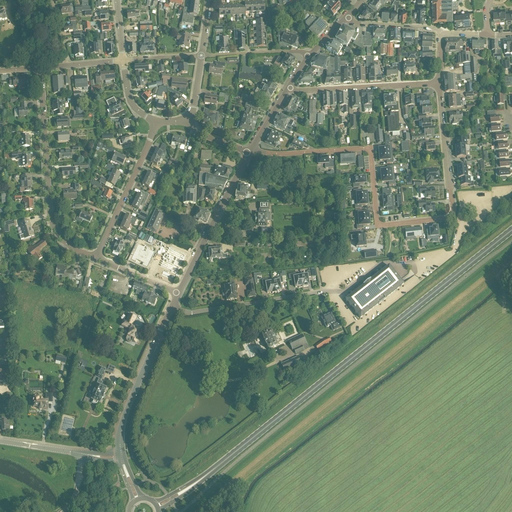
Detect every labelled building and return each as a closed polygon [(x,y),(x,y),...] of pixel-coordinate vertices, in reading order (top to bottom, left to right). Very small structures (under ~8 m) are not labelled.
[(328,0),(327,1),(338,11),(341,7),(338,4),(339,4),(336,1),(334,4),(329,0),(328,0)] [(382,2),(380,0),(371,0),(370,2),(368,5),(375,10),(377,8),(378,8),(378,7),(380,9),(382,6),(380,5),(382,2)] [(395,12),(392,11),(389,11),(389,19),(391,19),(397,19),(398,12),(397,12),(398,6),(399,6),(399,0),(397,0),(396,0),(394,0),(394,1),(393,2),(391,6),(394,6),(394,8),(395,8),(395,12)] [(432,0),(433,20),(453,19),(453,9),(452,0),(432,0)] [(334,15),(338,11),(327,1),(325,4),(327,5),(325,7),(334,15)] [(182,23),(188,24),(189,22),(192,23),(193,15),(197,16),(199,3),(191,2),(190,9),(184,8),(182,23)] [(60,6),(61,14),(71,13),(70,8),(72,8),(72,5),(60,6)] [(364,9),(361,13),(360,15),(362,17),(364,16),(367,18),(368,15),(371,18),(373,15),(371,13),(372,10),(367,6),(366,7),(365,7),(364,8),(364,9)] [(414,12),(414,19),(417,19),(417,20),(424,20),(424,14),(427,14),(427,7),(424,7),(418,6),(418,12),(417,12),(414,12)] [(93,17),(94,21),(101,20),(109,19),(108,12),(100,13),(100,17),(93,17)] [(463,20),(464,28),(471,27),(470,13),(458,14),(458,15),(458,21),(463,20)] [(458,15),(458,14),(454,15),(456,29),(464,28),(463,20),(458,21),(458,15)] [(307,15),(305,17),(308,20),(307,21),(312,26),(312,25),(313,26),(314,25),(315,26),(313,28),(314,29),(314,30),(316,32),(317,31),(320,34),(321,35),(325,30),(324,30),(327,27),(320,20),(319,21),(317,19),(317,20),(312,16),(310,18),(307,15)] [(305,18),(304,19),(305,23),(305,24),(305,23),(306,23),(306,25),(309,28),(308,29),(310,31),(309,31),(316,38),(320,34),(317,31),(316,32),(314,30),(314,29),(313,28),(315,26),(314,25),(313,26),(312,25),(312,26),(307,21),(308,20),(305,17),(305,18)] [(78,35),(81,35),(81,31),(77,32),(76,22),(72,23),(72,26),(64,27),(64,31),(74,30),(74,32),(73,32),(74,36),(78,35)] [(351,39),(354,34),(355,33),(343,26),(335,40),(347,47),(351,39)] [(373,35),(373,40),(384,41),(384,31),(383,29),(375,29),(373,30),(373,35)] [(239,30),(234,30),(234,31),(234,34),(234,39),(239,39),(239,40),(239,50),(241,50),(244,50),(244,49),(245,49),(244,40),(244,35),(239,35),(239,31),(239,30)] [(278,32),(277,36),(279,37),(282,38),(281,41),(279,41),(279,48),(287,48),(287,45),(291,47),(295,37),(287,34),(287,30),(278,30),(278,32)] [(390,42),(400,42),(400,31),(390,30),(390,42)] [(402,38),(403,38),(403,41),(406,44),(411,44),(413,42),(414,39),(414,31),(403,31),(402,38)] [(177,39),(180,40),(179,47),(189,48),(190,36),(181,34),(181,36),(178,35),(177,39)] [(358,36),(354,34),(351,39),(354,41),(353,44),(361,49),(363,49),(363,47),(364,37),(362,36),(358,36)] [(85,47),(84,35),(81,35),(78,35),(74,36),(73,36),(74,40),(83,39),(83,42),(83,44),(83,47),(85,47)] [(364,37),(363,47),(366,47),(366,54),(371,55),(372,47),(373,40),(373,35),(364,35),(364,37)] [(219,53),(224,53),(224,44),(223,44),(223,37),(216,37),(216,41),(219,41),(219,48),(219,53)] [(295,37),(291,47),(297,49),(297,48),(298,48),(299,46),(298,45),(299,43),(300,43),(301,41),(300,40),(300,39),(295,37)] [(453,44),(453,46),(454,46),(454,48),(460,47),(460,45),(463,45),(462,42),(460,42),(460,39),(455,39),(455,42),(454,42),(454,44),(453,44)] [(90,45),(91,54),(98,53),(98,49),(101,48),(101,41),(95,42),(96,45),(90,45)] [(422,41),(422,47),(423,47),(422,52),(429,51),(429,48),(432,48),(432,42),(422,41)] [(472,50),(475,50),(475,53),(476,53),(476,54),(479,55),(479,50),(483,50),(483,46),(486,46),(486,41),(473,41),(472,50)] [(326,48),(326,50),(337,56),(342,47),(334,42),(331,43),(329,45),(327,46),(326,48)] [(492,51),(493,51),(493,57),(501,57),(501,50),(498,51),(498,42),(496,42),(495,42),(493,42),(492,42),(492,51)] [(79,47),(74,47),(75,55),(83,55),(82,47),(82,44),(78,44),(79,47)] [(422,52),(422,58),(423,58),(423,61),(430,61),(429,58),(432,58),(432,51),(429,51),(422,52)] [(461,54),(462,63),(469,63),(469,53),(461,54)] [(289,68),(295,60),(288,55),(286,58),(284,57),(283,60),(279,57),(274,65),(279,69),(283,64),(289,68)] [(316,57),(310,65),(311,67),(316,68),(314,72),(322,74),(323,70),(327,71),(327,76),(325,85),(340,84),(339,74),(340,74),(340,66),(339,60),(339,59),(334,58),(335,60),(318,56),(316,57)] [(375,82),(374,66),(373,66),(373,63),(373,56),(366,56),(366,64),(367,67),(370,67),(370,74),(369,74),(369,82),(375,82)] [(173,63),(174,70),(180,69),(180,74),(187,73),(187,65),(181,65),(181,63),(173,63)] [(378,76),(378,66),(377,66),(377,63),(373,63),(373,66),(374,66),(375,82),(381,81),(381,76),(378,76)] [(403,65),(403,70),(404,70),(404,73),(405,74),(414,74),(415,73),(415,67),(413,67),(413,64),(405,64),(405,65),(403,65)] [(135,66),(135,71),(136,71),(136,74),(141,74),(145,74),(145,72),(149,72),(148,65),(146,65),(146,66),(144,66),(144,65),(135,66)] [(222,67),(217,66),(210,65),(209,73),(221,74),(222,67)] [(316,68),(311,67),(306,75),(302,75),(297,83),(299,85),(313,85),(312,75),(314,72),(316,68)] [(386,68),(387,77),(390,76),(390,75),(397,75),(397,67),(386,68)] [(102,84),(101,80),(114,79),(113,72),(100,73),(100,75),(95,75),(96,84),(102,84)] [(261,77),(255,76),(239,74),(238,80),(249,82),(249,81),(260,83),(261,77)] [(80,76),(75,76),(76,87),(80,87),(87,86),(87,83),(86,76),(80,77),(80,76)] [(53,77),(53,86),(54,86),(54,93),(63,93),(62,88),(63,88),(62,77),(53,77)] [(136,81),(136,84),(137,84),(137,88),(144,87),(143,83),(144,83),(144,82),(147,81),(146,77),(142,77),(142,79),(136,80),(136,81)] [(10,79),(10,85),(13,84),(14,86),(21,86),(21,88),(26,88),(25,78),(13,79),(10,79)] [(172,87),(186,89),(187,80),(175,79),(172,79),(172,87)] [(457,81),(445,82),(446,92),(460,91),(460,87),(457,87),(457,81)] [(260,91),(271,97),(276,88),(277,86),(274,84),(272,86),(268,83),(266,86),(262,84),(260,87),(262,88),(260,91)] [(159,87),(157,95),(161,96),(161,92),(167,93),(166,88),(162,87),(159,87)] [(271,97),(260,91),(257,89),(255,93),(258,95),(260,96),(265,99),(263,102),(267,104),(268,101),(269,101),(271,97)] [(182,94),(174,90),(172,94),(176,96),(173,99),(171,100),(177,107),(183,102),(179,98),(182,94)] [(152,102),(150,100),(151,98),(150,96),(152,95),(148,91),(142,97),(147,102),(146,103),(148,105),(152,102)] [(372,92),(362,93),(362,97),(363,97),(363,105),(364,105),(364,109),(372,108),(371,97),(372,97),(372,92)] [(219,97),(225,98),(224,101),(228,102),(230,96),(220,93),(219,97)] [(359,109),(358,93),(351,93),(352,109),(359,109)] [(497,97),(494,97),(494,102),(497,102),(497,106),(504,105),(503,101),(503,99),(506,99),(506,93),(500,93),(501,96),(497,96),(497,97)] [(204,102),(216,104),(217,96),(206,94),(204,102)] [(338,94),(339,106),(344,106),(344,113),(348,113),(347,102),(347,94),(338,94)] [(422,106),(429,106),(428,97),(424,98),(424,95),(417,95),(417,99),(419,99),(420,106),(422,106)] [(395,96),(384,97),(384,108),(388,108),(388,111),(391,111),(391,113),(385,113),(385,117),(387,116),(389,133),(399,132),(398,112),(397,107),(396,107),(395,96)] [(287,104),(297,109),(301,111),(303,108),(299,106),(301,102),(291,97),(287,104)] [(404,97),(405,106),(414,106),(413,97),(404,97)] [(114,98),(106,102),(110,109),(111,112),(109,113),(108,114),(107,115),(108,117),(108,118),(109,118),(109,119),(111,119),(116,119),(120,118),(119,116),(125,115),(126,115),(126,113),(126,112),(125,111),(123,111),(120,104),(117,105),(114,98)] [(53,102),(54,111),(56,111),(56,115),(64,115),(64,111),(63,107),(62,107),(61,101),(53,102)] [(156,109),(164,111),(165,104),(163,104),(164,101),(160,101),(160,103),(158,103),(156,109)] [(310,122),(316,122),(316,115),(317,115),(317,102),(309,101),(309,114),(310,114),(310,122)] [(251,122),(256,123),(257,118),(251,116),(252,110),(257,112),(259,106),(247,102),(245,108),(249,109),(247,115),(242,114),(241,118),(243,119),(243,120),(250,122),(251,122)] [(19,109),(19,117),(28,116),(27,109),(27,103),(22,103),(22,109),(19,109)] [(295,113),(297,109),(287,104),(284,110),(291,114),(293,111),(295,113)] [(418,114),(419,118),(425,117),(425,114),(431,114),(431,105),(429,106),(422,106),(422,114),(418,114)] [(203,123),(209,124),(209,126),(217,127),(216,126),(217,121),(219,113),(210,110),(209,114),(206,113),(206,115),(204,115),(203,123)] [(287,126),(290,128),(294,122),(290,120),(280,114),(278,115),(274,121),(279,124),(280,123),(282,124),(283,122),(288,125),(287,126)] [(426,120),(425,117),(419,118),(419,121),(421,121),(422,129),(431,128),(430,119),(426,120)] [(57,119),(57,126),(58,126),(58,127),(61,127),(61,126),(68,126),(67,118),(64,118),(64,119),(57,119)] [(116,119),(116,125),(119,125),(121,130),(123,129),(123,130),(130,127),(127,120),(121,122),(121,119),(116,119)] [(250,122),(243,120),(242,123),(240,122),(238,128),(240,129),(253,133),(256,123),(251,122),(250,122)] [(279,124),(274,121),(273,123),(274,126),(284,131),(284,130),(290,133),(292,129),(290,128),(287,126),(288,125),(283,122),(282,124),(280,123),(279,124)] [(491,123),(488,124),(489,129),(491,129),(492,132),(493,132),(496,132),(500,132),(501,131),(501,130),(502,129),(502,128),(502,127),(501,127),(500,125),(497,126),(494,126),(494,123),(491,123)] [(431,128),(422,129),(422,135),(412,136),(412,140),(424,139),(424,137),(433,136),(433,128),(431,128)] [(271,131),(265,143),(275,148),(281,135),(271,131)] [(496,132),(493,132),(494,141),(496,141),(501,141),(507,140),(507,138),(508,138),(508,137),(508,136),(507,136),(507,135),(506,135),(506,134),(500,134),(500,132),(496,132)] [(58,134),(59,142),(70,141),(69,133),(58,134)] [(30,146),(29,134),(24,135),(25,136),(21,137),(22,147),(30,146)] [(119,141),(120,145),(133,143),(132,136),(121,139),(122,141),(119,141)] [(175,145),(178,146),(180,138),(173,136),(171,143),(176,144),(175,145)] [(457,146),(465,145),(467,145),(467,140),(470,140),(469,136),(465,136),(465,138),(457,139),(457,144),(456,144),(457,146)] [(180,138),(178,146),(181,147),(181,145),(185,147),(187,140),(180,138)] [(293,139),(291,145),(302,150),(304,144),(293,139)] [(422,146),(424,146),(424,151),(435,150),(434,144),(428,144),(428,141),(419,142),(419,146),(422,146)] [(494,141),(493,141),(494,150),(498,150),(502,150),(508,149),(508,147),(509,147),(509,146),(509,145),(508,145),(508,144),(507,145),(507,143),(501,143),(501,141),(496,141),(494,141)] [(115,150),(99,143),(97,148),(102,150),(103,148),(113,153),(115,150)] [(379,155),(392,154),(391,144),(385,145),(385,148),(378,149),(379,151),(378,151),(378,154),(379,154),(379,155)] [(156,149),(154,156),(161,159),(162,157),(161,156),(163,152),(156,149)] [(498,150),(494,150),(495,153),(496,153),(496,156),(496,158),(497,159),(503,159),(509,158),(508,152),(506,152),(502,152),(502,150),(498,150)] [(59,155),(59,159),(72,158),(72,151),(59,152),(59,155)] [(201,151),(201,160),(211,161),(212,152),(201,151)] [(355,160),(355,153),(340,155),(340,162),(355,160)] [(112,161),(123,166),(126,159),(115,154),(112,161)] [(393,163),(392,154),(379,155),(378,156),(379,159),(379,161),(386,160),(386,164),(393,163)] [(25,157),(23,157),(23,167),(31,167),(30,157),(29,157),(29,156),(25,156),(25,157)] [(154,156),(151,162),(157,165),(159,161),(160,162),(161,159),(154,156)] [(317,163),(318,163),(318,164),(325,164),(325,168),(333,168),(333,162),(329,162),(329,160),(328,160),(328,157),(322,158),(322,157),(318,157),(318,158),(317,158),(317,163)] [(497,159),(496,159),(496,168),(500,168),(503,168),(509,167),(509,161),(503,161),(503,159),(497,159)] [(111,177),(117,180),(120,174),(117,172),(118,169),(108,164),(105,170),(111,172),(110,173),(112,174),(111,177)] [(213,173),(212,176),(223,179),(223,178),(228,179),(229,176),(231,175),(231,173),(230,171),(231,168),(230,167),(224,166),(223,166),(222,166),(222,169),(216,167),(214,174),(213,173)] [(380,177),(394,175),(393,166),(387,167),(387,170),(380,170),(381,173),(380,173),(380,177)] [(62,169),(62,177),(75,176),(75,172),(78,172),(78,168),(62,169)] [(496,168),(495,168),(496,173),(499,173),(500,177),(501,177),(502,179),(503,180),(505,180),(506,179),(506,176),(510,176),(510,174),(511,174),(511,173),(511,172),(510,171),(510,172),(510,170),(506,170),(504,170),(503,168),(500,168),(496,168)] [(425,170),(426,181),(427,181),(427,183),(434,183),(433,180),(439,179),(438,169),(425,170)] [(145,178),(152,182),(154,179),(153,179),(154,175),(148,172),(145,178)] [(199,173),(199,180),(205,181),(225,185),(228,179),(223,178),(223,179),(212,176),(211,174),(210,174),(199,173)] [(20,186),(20,192),(31,191),(31,183),(32,183),(32,178),(29,178),(29,175),(22,176),(22,179),(23,179),(23,181),(21,181),(21,186),(20,186)] [(395,185),(394,175),(380,177),(380,180),(381,180),(381,183),(388,182),(388,185),(395,185)] [(117,180),(111,177),(108,183),(114,186),(117,180)] [(360,177),(360,178),(352,179),(353,188),(359,188),(359,184),(366,184),(366,182),(366,178),(365,178),(364,178),(364,177),(360,177)] [(468,178),(460,178),(460,181),(461,186),(470,185),(470,187),(474,186),(473,182),(471,182),(470,177),(469,177),(468,178)] [(152,182),(145,178),(142,185),(149,188),(150,184),(151,184),(152,182)] [(222,190),(225,185),(205,181),(199,180),(198,186),(199,186),(207,187),(222,190)] [(63,191),(64,200),(77,199),(76,188),(79,188),(79,185),(73,185),(73,189),(70,189),(70,190),(63,191)] [(183,204),(196,205),(196,186),(187,186),(186,191),(183,191),(183,193),(183,204)] [(235,197),(235,200),(240,201),(241,198),(246,199),(247,193),(250,194),(251,188),(238,186),(237,193),(236,193),(235,197)] [(419,187),(419,194),(424,193),(424,198),(429,198),(429,197),(434,197),(434,190),(425,190),(425,187),(419,187)] [(100,196),(109,200),(112,193),(107,191),(106,191),(104,189),(100,196)] [(198,201),(201,202),(205,199),(213,201),(215,190),(207,189),(206,190),(198,189),(198,201)] [(390,193),(390,189),(383,189),(384,194),(385,194),(385,196),(383,196),(384,208),(390,207),(390,203),(393,203),(392,195),(386,196),(386,194),(390,193)] [(353,190),(354,200),(367,199),(367,198),(368,198),(367,194),(367,192),(360,193),(360,190),(353,190)] [(135,200),(143,203),(145,204),(149,195),(141,191),(140,194),(138,194),(135,200)] [(23,199),(23,201),(25,201),(26,210),(34,210),(33,200),(29,201),(29,198),(23,199)] [(367,199),(354,200),(355,209),(361,209),(361,205),(368,205),(367,203),(368,203),(368,199),(367,199)] [(141,206),(143,203),(135,200),(132,206),(139,209),(140,206),(141,206)] [(267,229),(267,227),(267,221),(270,221),(270,214),(268,214),(268,210),(269,210),(269,202),(259,202),(259,210),(260,210),(260,213),(256,213),(256,218),(256,223),(256,227),(261,227),(261,229),(260,229),(260,235),(270,235),(270,228),(267,229)] [(425,205),(425,202),(418,202),(419,208),(422,208),(422,213),(434,212),(433,204),(425,205)] [(194,218),(198,220),(202,222),(202,221),(206,223),(210,213),(198,208),(195,215),(194,218)] [(147,228),(156,233),(164,215),(161,213),(161,212),(156,210),(147,228)] [(361,210),(355,211),(356,220),(370,219),(369,215),(368,213),(362,213),(361,210)] [(76,220),(81,223),(83,220),(90,223),(92,217),(82,212),(79,218),(77,217),(76,220)] [(126,215),(123,221),(131,225),(132,222),(131,222),(132,218),(126,215)] [(363,226),(369,225),(369,222),(370,222),(370,219),(356,220),(357,229),(363,229),(363,226)] [(20,224),(25,239),(33,236),(29,221),(20,224)] [(123,221),(120,228),(127,231),(128,227),(129,227),(131,225),(123,221)] [(439,238),(437,227),(437,226),(433,226),(433,227),(433,229),(430,229),(430,233),(426,233),(427,240),(431,240),(431,239),(439,238)] [(415,236),(422,236),(421,228),(405,230),(406,237),(415,236)] [(365,234),(351,236),(351,240),(355,240),(356,247),(366,246),(365,234)] [(115,248),(112,254),(118,257),(121,250),(121,251),(123,247),(122,247),(124,245),(123,245),(125,242),(120,240),(119,242),(117,242),(116,245),(116,244),(114,248),(115,248)] [(38,261),(42,258),(37,252),(47,245),(44,241),(33,249),(31,246),(27,249),(30,253),(30,254),(31,256),(32,256),(33,256),(38,261)] [(144,247),(138,244),(130,260),(135,263),(134,265),(141,268),(142,266),(147,268),(155,252),(149,250),(150,248),(144,246),(144,247)] [(185,256),(169,248),(165,255),(164,254),(162,259),(163,260),(160,266),(176,274),(179,268),(181,269),(184,262),(182,261),(185,256)] [(206,254),(206,259),(209,259),(209,260),(230,258),(230,253),(226,253),(226,254),(223,254),(223,253),(221,253),(221,249),(208,250),(209,254),(206,254)] [(55,275),(62,276),(62,277),(72,279),(73,277),(75,277),(77,276),(77,277),(81,275),(79,269),(75,271),(75,272),(74,272),(66,271),(67,267),(57,265),(55,275)] [(345,300),(360,318),(378,304),(379,304),(385,299),(403,285),(389,266),(370,280),(363,285),(364,285),(345,300)] [(300,276),(302,287),(309,286),(308,277),(311,277),(310,271),(307,271),(307,274),(300,276)] [(302,287),(300,276),(296,276),(295,273),(290,274),(291,279),(291,280),(294,280),(295,287),(298,287),(299,288),(302,287)] [(272,281),(274,293),(277,292),(281,291),(280,283),(283,283),(282,277),(276,278),(277,281),(272,281)] [(274,293),(272,281),(268,282),(267,279),(262,280),(263,286),(266,286),(267,293),(272,292),(272,293),(274,293)] [(149,294),(145,293),(148,286),(135,281),(133,288),(143,292),(141,296),(143,297),(142,301),(146,302),(146,303),(150,304),(154,306),(157,298),(153,296),(149,294)] [(223,291),(224,296),(226,296),(226,301),(236,299),(234,284),(233,281),(230,282),(231,285),(224,286),(225,291),(223,291)] [(332,312),(320,317),(326,329),(330,327),(333,333),(343,328),(339,320),(336,322),(332,312)] [(126,340),(127,341),(128,342),(129,342),(130,342),(131,341),(135,343),(137,338),(138,338),(139,336),(139,335),(139,334),(140,331),(138,330),(138,329),(138,328),(136,327),(135,328),(134,328),(132,327),(136,318),(129,315),(126,323),(124,322),(122,326),(131,330),(128,335),(126,339),(126,340)] [(262,335),(269,350),(277,346),(275,342),(277,341),(274,334),(272,335),(271,331),(262,335)] [(288,341),(292,350),(294,350),(296,354),(304,350),(302,346),(306,344),(302,335),(288,341)] [(325,345),(313,353),(315,356),(326,348),(325,345)] [(252,359),(257,358),(252,346),(248,348),(252,359)] [(67,357),(57,355),(56,361),(66,363),(67,357)] [(297,358),(281,364),(285,372),(301,365),(297,358)] [(110,364),(109,368),(112,369),(111,372),(115,374),(117,367),(110,364)] [(104,393),(106,388),(101,386),(102,382),(100,381),(101,379),(101,380),(106,370),(100,367),(95,377),(99,379),(96,385),(98,385),(96,390),(95,390),(93,394),(94,394),(91,399),(93,400),(92,403),(97,405),(98,402),(100,403),(102,398),(104,394),(104,393)] [(39,398),(33,398),(33,405),(37,405),(37,407),(38,407),(38,408),(38,409),(39,409),(39,410),(40,410),(41,410),(42,409),(48,409),(48,401),(52,401),(52,395),(46,395),(46,401),(39,401),(39,398)] [(0,418),(0,424),(2,424),(2,431),(9,431),(8,422),(5,422),(4,418),(0,418)] [(67,419),(64,431),(72,433),(75,422),(67,419)]
